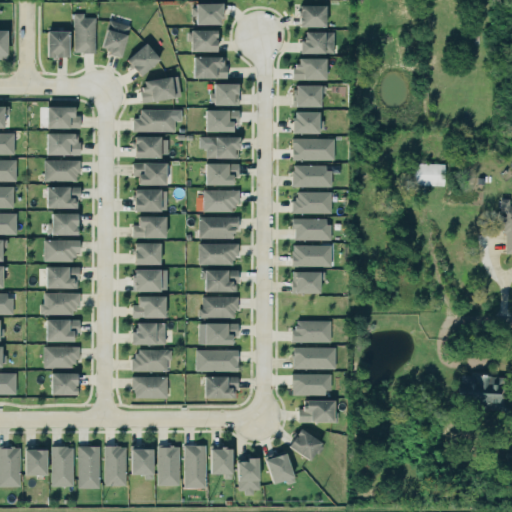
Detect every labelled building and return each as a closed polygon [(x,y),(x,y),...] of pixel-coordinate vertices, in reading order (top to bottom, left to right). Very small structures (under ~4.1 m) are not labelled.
[(191,2),(220,2),(220,14),(221,23),(191,24),(191,2)] [(295,4),(324,4),(324,16),(324,25),(295,26),(295,4)] [(73,53),(73,13),(94,13),(94,53),(73,53)] [(99,51),(107,18),(118,21),(128,23),(120,55),(99,51)] [(185,29),(215,29),(215,41),(215,50),(186,51),(185,29)] [(42,31),(64,31),(64,57),(42,57),(42,31)] [(298,31),(331,31),(331,43),(331,53),(298,53),(298,31)] [(122,60),(142,42),(156,58),(137,76),(122,60)] [(191,56),(224,56),(224,67),(224,77),(191,77),(191,56)] [(290,57),(320,57),(320,69),(320,78),(291,79),(290,57)] [(136,81),(176,75),(180,97),(140,104),(136,81)] [(210,83),(239,83),(239,94),(239,104),(210,104),(210,83)] [(289,83),(319,84),(319,95),(319,104),(290,105),(289,83)] [(42,128),(77,128),(77,114),(70,115),(70,106),(42,106),(42,128)] [(173,132),(132,131),(132,118),(136,118),(136,114),(140,114),(140,109),(173,109),(173,132)] [(201,109),(239,109),(239,124),(232,124),(232,132),(201,132),(201,109)] [(288,110),(318,110),(318,122),(318,131),(288,132),(288,110)] [(0,132),(14,132),(13,154),(0,154),(0,132)] [(42,133),(75,133),(75,144),(76,154),(42,155),(42,133)] [(131,136),(158,136),(158,139),(166,139),(166,154),(157,154),(157,157),(131,158),(131,136)] [(204,136),(238,136),(237,148),(238,158),(204,158),(204,136)] [(288,138),(332,139),(332,160),(288,160),(288,138)] [(0,159),(13,159),(13,180),(0,180),(0,159)] [(43,160),(79,160),(79,172),(76,173),(76,177),(72,177),(72,182),(43,182),(43,160)] [(200,161),(238,161),(238,176),(231,176),(231,185),(200,185),(200,161)] [(130,163),(164,163),(164,174),(164,184),(130,185),(130,163)] [(414,164),(444,165),(444,187),(414,187),(414,164)] [(289,165),(333,165),(333,187),(289,187),(289,165)] [(0,183),(12,183),(12,205),(0,205),(0,183)] [(43,186),(76,186),(76,197),(76,207),(43,207),(43,186)] [(130,189),(164,189),(164,200),(164,210),(130,210),(130,189)] [(202,189),(238,190),(238,202),(235,203),(235,207),(231,207),(231,212),(202,212),(202,189)] [(288,191),(331,191),(331,213),(288,213),(288,191)] [(0,212),(14,212),(14,234),(0,234),(0,212)] [(48,213),(77,213),(77,224),(77,234),(48,234),(48,213)] [(130,216),(164,216),(164,227),(164,237),(130,238),(130,216)] [(198,216),(236,216),(236,240),(198,239),(198,216)] [(291,217),(329,217),(329,241),(291,241),(291,217)] [(40,238),(77,238),(77,251),(73,251),(74,256),(70,256),(70,261),(40,260),(40,238)] [(130,242),(160,243),(160,254),(160,263),(130,264),(130,242)] [(197,242),(238,242),(237,256),(234,256),(234,260),(230,260),(230,265),(197,265),(197,242)] [(287,243),(331,244),(331,265),(287,265),(287,243)] [(42,266),(76,266),(76,277),(76,287),(42,287),(42,266)] [(129,268),(162,268),(162,279),(162,289),(129,289),(129,268)] [(200,268),(238,268),(238,292),(200,292),(200,268)] [(288,272),(317,272),(317,283),(317,293),(288,293),(288,272)] [(0,292),(14,292),(14,314),(0,314),(0,292)] [(41,292),(77,292),(77,305),(74,305),(74,314),(38,314),(38,305),(41,305),(41,292)] [(130,295),(164,296),(164,307),(164,317),(130,317),(130,295)] [(201,296),(237,296),(237,309),(234,309),(234,318),(197,318),(197,309),(201,309),(201,296)] [(41,319),(74,319),(74,330),(74,340),(41,340),(41,319)] [(287,320),(331,320),(331,342),(287,342),(287,320)] [(129,322),(162,322),(162,333),(162,343),(129,343),(129,322)] [(198,322),(236,322),(236,346),(198,345),(198,322)] [(41,346),(78,347),(78,359),(74,359),(74,364),(71,364),(71,369),(41,368),(41,346)] [(290,347),(334,347),(334,368),(290,368),(290,347)] [(132,348),(169,348),(169,361),(165,361),(166,370),(129,370),(129,362),(132,361),(132,348)] [(193,350),(236,350),(236,372),(192,372),(193,350)] [(45,373),(75,373),(75,385),(75,394),(45,394),(45,373)] [(290,373),(329,373),(329,395),(290,395),(290,373)] [(0,374),(15,374),(15,395),(0,395),(0,374)] [(199,375),(238,376),(237,399),(199,399),(199,375)] [(493,405),(494,375),(463,375),(462,404),(493,405)] [(132,376),(165,376),(165,387),(165,397),(132,398),(132,376)] [(296,400),(330,400),(330,411),(330,421),(296,421),(296,400)] [(284,446),(296,428),(320,443),(308,461),(284,446)] [(181,445),(204,445),(205,488),(181,488),(181,445)] [(101,446),(123,446),(123,485),(101,485),(101,446)] [(0,447),(18,447),(18,486),(0,486),(0,447)] [(75,447),(97,447),(97,488),(75,488),(75,447)] [(126,447),(148,447),(148,474),(126,474),(126,447)] [(154,447),(176,447),(176,485),(154,485),(154,447)] [(20,448),(43,448),(42,474),(20,474),(20,448)] [(48,448),(70,448),(70,487),(48,487),(48,448)] [(229,460),(229,473),(206,474),(206,448),(229,448),(229,460)] [(261,459),(282,452),(290,478),(269,485),(261,459)] [(244,495),(243,491),(236,491),(232,460),(255,457),(259,488),(252,489),(252,494),(244,495)]
